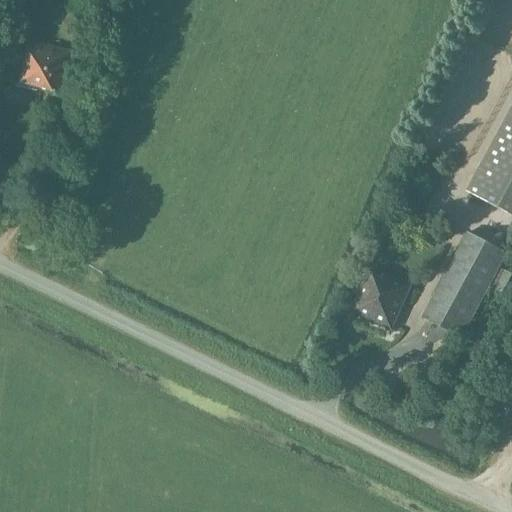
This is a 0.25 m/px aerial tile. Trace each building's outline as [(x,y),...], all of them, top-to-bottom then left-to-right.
[(73,0),(72,7),(97,12),(99,0),(73,0)] [(36,92),(37,88),(60,94),(70,53),(29,43),(22,70),(19,69),(14,86),(36,92)] [(511,234),(508,242),(511,244),(511,109),(468,192),(511,215),(511,234)] [(422,318),(462,339),(507,254),(468,233),(422,318)] [(351,313),(392,330),(411,287),(384,275),(382,278),(369,272),(351,313)]
